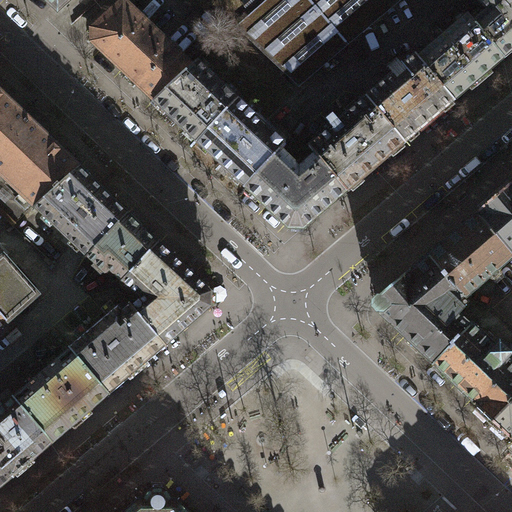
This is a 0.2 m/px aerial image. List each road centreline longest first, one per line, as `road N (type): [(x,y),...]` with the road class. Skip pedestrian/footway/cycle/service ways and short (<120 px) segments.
road 1 (residential): [(294,301),(27,55)]
road 2 (residential): [(511,117),(294,301)]
road 3 (residential): [(478,477),(294,301)]
road 4 (residential): [(294,301),(138,432)]
road 5 (residential): [(138,432),(43,511)]
